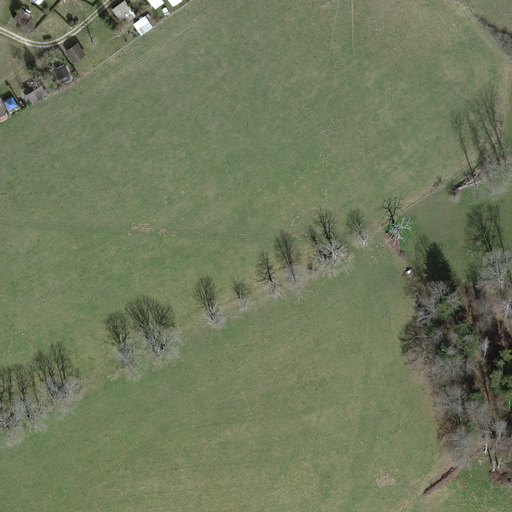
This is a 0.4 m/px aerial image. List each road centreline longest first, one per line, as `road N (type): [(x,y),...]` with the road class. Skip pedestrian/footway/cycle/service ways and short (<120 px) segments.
road 1 (track): [(373,261),(340,243),(0,218)]
road 2 (track): [(0,31),(31,46),(58,43),(113,0)]
